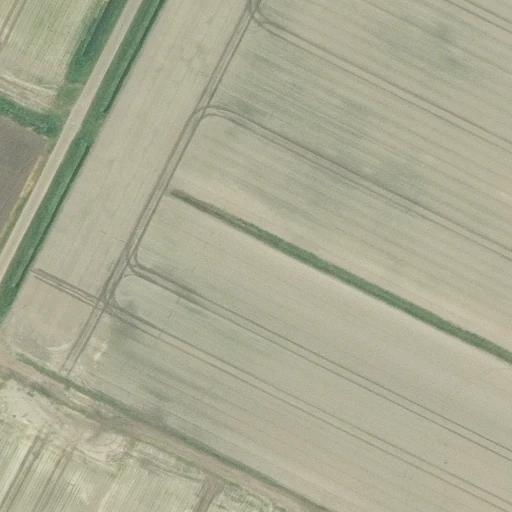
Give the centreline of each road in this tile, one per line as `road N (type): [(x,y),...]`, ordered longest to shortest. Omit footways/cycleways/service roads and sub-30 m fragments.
road 1 (track): [(294,511),(0,360)]
road 2 (unclassified): [(135,0),(0,269)]
